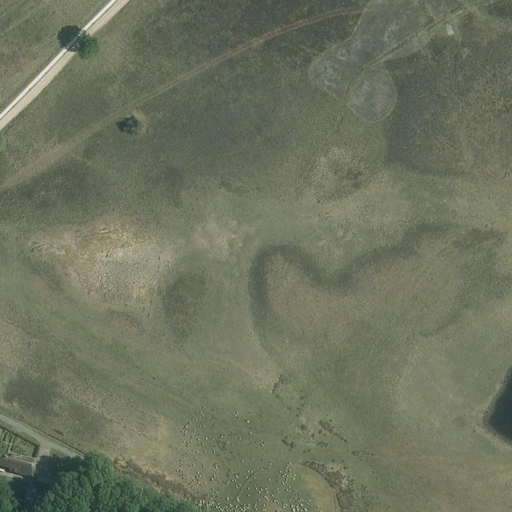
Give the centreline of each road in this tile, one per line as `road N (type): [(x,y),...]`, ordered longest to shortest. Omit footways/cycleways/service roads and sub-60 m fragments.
road 1 (unclassified): [(0,417),(182,511)]
road 2 (track): [(0,125),(123,0)]
